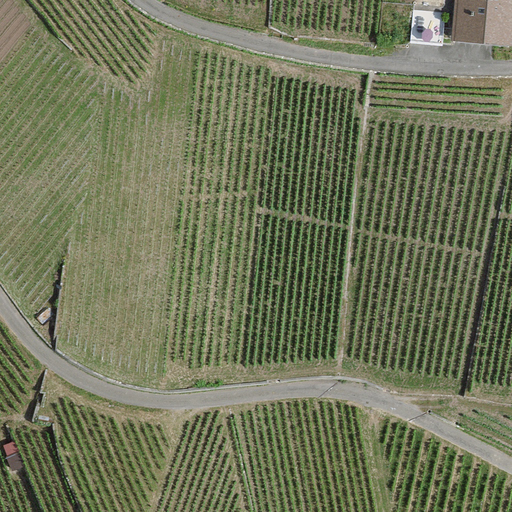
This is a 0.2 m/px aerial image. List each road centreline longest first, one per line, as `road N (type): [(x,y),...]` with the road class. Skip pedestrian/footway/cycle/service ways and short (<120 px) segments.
road 1 (residential): [(511,466),(363,395),(303,389),(151,399),(101,388),(55,361),(0,299)]
road 2 (track): [(141,0),(181,22),(307,55),(511,68)]
